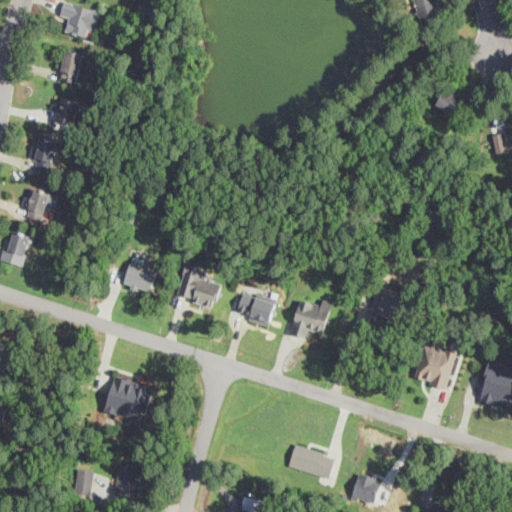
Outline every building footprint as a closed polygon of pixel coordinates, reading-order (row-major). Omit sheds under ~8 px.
[(65,0),(61,16),(70,18),(68,29),(93,36),(100,9),(65,0)] [(60,78),(77,81),(83,51),(66,48),(60,78)] [(463,97),(446,87),(436,103),(453,114),(463,97)] [(55,117),(74,123),(81,101),(62,95),(55,117)] [(493,133),(496,150),(511,146),(511,120),(503,122),(505,131),(493,133)] [(32,167),(51,171),(58,139),(38,135),(32,167)] [(26,213),(43,218),(51,192),(34,187),(26,213)] [(32,235),(16,228),(7,249),(24,256),(32,235)] [(158,268),(130,260),(124,283),(152,291),(158,268)] [(207,266),(185,261),(177,297),(217,306),(223,282),(204,278),(207,266)] [(278,298),(245,287),(236,312),(270,324),(278,298)] [(399,319),(406,298),(384,290),(376,312),(399,319)] [(332,300),(314,296),(313,302),(299,299),(292,332),(312,336),(314,328),(325,330),(332,300)] [(458,347),(425,338),(414,378),(447,387),(458,347)] [(11,344),(0,340),(0,378),(2,379),(11,344)] [(511,363),(490,357),(477,399),(511,409),(511,363)] [(138,410),(148,412),(155,384),(115,374),(106,410),(136,417),(138,410)] [(0,400),(0,419),(4,421),(9,403),(0,400)] [(296,446),(288,465),(325,479),(332,460),(296,446)] [(114,492),(132,496),(140,465),(121,461),(114,492)] [(382,479),(357,470),(349,492),(373,502),(382,479)] [(91,493),(94,475),(79,472),(77,491),(91,493)] [(242,507),(265,511),(268,499),(245,495),(242,507)]
